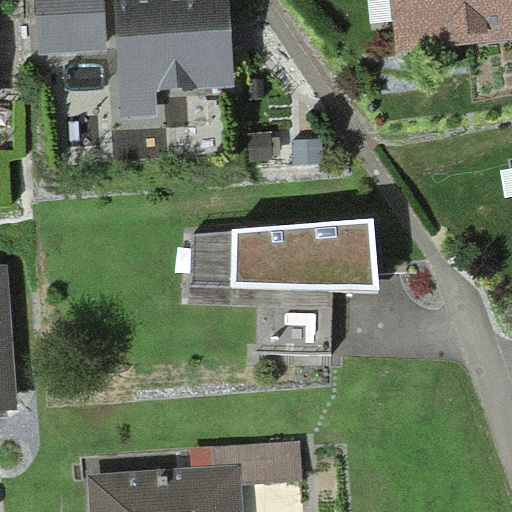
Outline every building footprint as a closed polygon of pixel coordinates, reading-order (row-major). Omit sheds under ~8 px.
[(106,57),(103,0),(34,0),(37,59),(106,57)] [(235,91),(230,0),(115,0),(121,127),(167,125),(166,94),(235,91)] [(511,0),(390,0),(396,57),(511,45),(511,0)] [(284,292),(377,298),(376,273),(374,229),(196,239),(193,302),(284,304),(284,292)] [(0,412),(18,411),(7,271),(0,271),(0,412)] [(305,511),(302,441),(189,446),(190,468),(84,473),(86,511),(305,511)]
